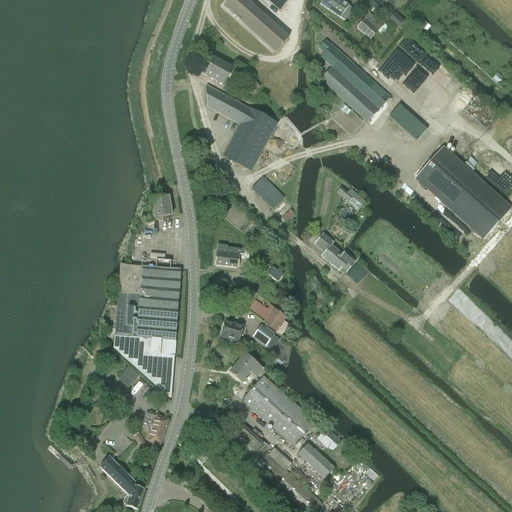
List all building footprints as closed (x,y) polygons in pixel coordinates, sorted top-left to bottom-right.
[(229,0),(223,7),(275,53),(288,38),(245,0),(229,0)] [(268,0),(280,10),(289,0),(268,0)] [(344,21),(352,8),(340,0),(322,0),(320,4),(344,21)] [(371,0),(368,4),(375,10),(380,4),(375,0),(371,0)] [(404,22),(395,13),(387,21),(397,30),(404,22)] [(357,28),(370,40),(382,26),(369,14),(357,28)] [(326,41),(318,49),(324,54),(321,58),(331,67),(320,80),(363,118),(359,122),(364,127),(367,122),(390,98),(389,98),(331,46),(326,41)] [(225,87),(234,69),(206,54),(197,72),(225,87)] [(251,95),(259,88),(252,79),(243,86),(251,95)] [(251,172),(277,124),(248,109),(206,86),(205,88),(207,107),(239,125),(222,156),(251,172)] [(426,131),(399,106),(389,117),(416,142),(426,131)] [(443,147),(414,180),(422,187),(483,241),(510,211),(511,208),(457,160),(443,147)] [(251,189),(258,196),(269,184),(263,177),(251,189)] [(337,193),(343,198),(349,203),(353,198),(341,188),(337,193)] [(150,200),(154,219),(155,218),(156,220),(162,219),(161,217),(172,216),(169,197),(150,200)] [(275,214),(274,215),(284,224),(294,214),(284,204),(275,214)] [(325,253),(321,257),(339,273),(342,270),(346,273),(355,262),(344,252),(341,255),(331,246),(333,243),(323,235),(315,245),(325,253)] [(237,269),(238,258),(248,259),(249,251),(224,248),(224,246),(218,246),(217,253),(215,266),(237,269)] [(169,398),(171,398),(180,270),(170,269),(171,261),(156,260),(155,268),(120,265),(113,349),(169,398)] [(355,265),(346,276),(357,285),(358,285),(369,272),(361,264),(360,264),(360,265),(357,262),(355,265)] [(276,332),(287,318),(274,308),(263,323),(276,332)] [(242,328),(224,322),(220,337),(238,342),(242,328)] [(274,336),(261,326),(252,337),(265,347),(274,336)] [(256,378),(263,370),(245,355),(229,373),(240,383),(250,373),(256,378)] [(292,446),(314,422),(263,377),(242,402),(292,446)] [(148,443),(156,445),(161,447),(169,420),(156,416),(146,413),(143,424),(153,427),(148,443)] [(241,424),(227,440),(249,459),(254,453),(263,443),(241,424)] [(326,428),(316,439),(323,445),(333,434),(326,428)] [(146,445),(138,433),(133,436),(142,448),(146,445)] [(307,445),(298,455),(311,467),(320,457),(307,445)] [(265,454),(254,466),(304,511),(313,511),(321,504),(284,471),(268,456),(265,454)] [(126,506),(136,510),(143,489),(134,486),(135,483),(109,457),(99,468),(102,470),(127,495),(125,500),(128,501),(126,506)] [(328,465),(319,475),(323,479),(333,469),(328,465)] [(293,474),(293,475),(293,476),(293,477),(294,478),(295,479),(296,479),(297,479),(298,479),(299,479),(299,478),(300,478),(300,477),(301,477),(301,476),(301,475),(301,474),(301,473),(300,472),(300,471),(299,471),(298,471),(298,470),(297,470),(296,470),(296,471),(295,471),(294,471),(294,472),(293,472),(293,473),(293,474)] [(301,482),(301,483),(301,484),(302,485),(302,486),(303,486),(303,487),(304,487),(305,487),(306,487),(307,487),(308,486),(309,485),(309,484),(310,484),(310,483),(310,482),(310,481),(309,481),(309,480),(308,480),(308,479),(307,479),(307,478),(306,478),(305,478),(304,478),(303,479),(302,479),(302,480),(301,481),(301,482)]
